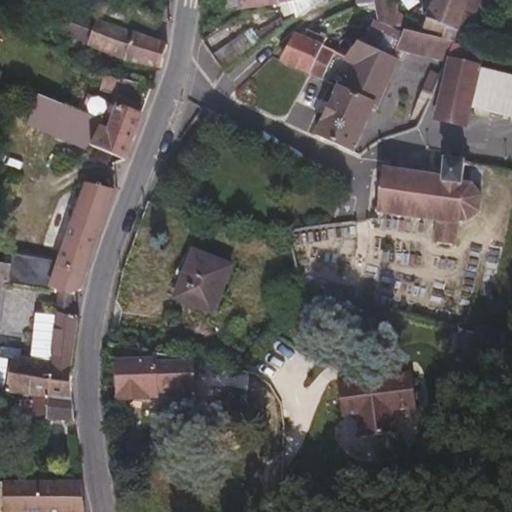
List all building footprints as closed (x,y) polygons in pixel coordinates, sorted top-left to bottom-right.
[(161,68),(167,43),(154,36),(100,17),(102,12),(69,0),(68,0),(59,31),(89,42),(88,45),(125,60),(161,68)] [(279,3),(279,0),(241,0),(243,8),(279,3)] [(395,12),(394,0),(375,0),(376,4),(379,21),(396,27),(395,12)] [(455,41),(467,0),(433,0),(422,27),(443,32),(441,38),(455,41)] [(154,36),(160,17),(120,3),(118,10),(104,5),(102,12),(100,17),(154,36)] [(403,29),(403,18),(395,12),(396,27),(403,29)] [(397,50),(403,29),(396,27),(379,21),(376,20),(370,37),(359,41),(395,57),(397,50)] [(224,68),(264,41),(253,25),(212,54),(224,68)] [(455,41),(441,38),(403,29),(397,50),(447,61),(447,58),(477,65),(481,48),(455,41)] [(310,72),(323,45),(312,40),(315,34),(307,30),(304,36),(296,33),(283,59),(310,72)] [(395,57),(359,41),(343,62),(354,66),(345,86),(380,102),(401,60),(395,57)] [(322,77),(334,51),(323,45),(310,72),(322,77)] [(465,120),(477,70),(447,62),(435,113),(465,120)] [(511,115),(511,74),(481,67),(472,106),(511,115)] [(135,98),(138,83),(84,70),(83,75),(102,81),(100,90),(135,98)] [(380,102),(345,86),(338,83),(333,93),(334,99),(317,135),(356,152),(380,102)] [(91,144),(103,119),(64,103),(51,133),(89,149),(91,144)] [(125,159),(141,114),(117,106),(111,122),(103,119),(91,144),(125,159)] [(478,210),(480,194),(471,183),(463,182),(465,162),(466,155),(460,154),(459,157),(449,156),(449,152),(445,152),(442,175),(426,173),(426,170),(421,169),(421,172),(407,171),(407,167),(402,167),(402,170),(391,169),(386,168),(387,165),(382,164),(382,168),(379,167),(378,172),(381,172),(378,205),(375,204),(374,208),(376,208),(376,212),(381,212),(381,209),(396,211),(395,214),(401,215),(402,212),(415,213),(415,216),(421,217),(421,214),(437,216),(434,243),(438,244),(438,239),(450,241),(450,245),(455,245),(458,219),(466,219),(478,210)] [(81,288),(114,188),(87,183),(75,212),(58,264),(14,252),(11,263),(6,286),(6,288),(49,294),(51,287),(71,294),(81,288)] [(213,311),(232,264),(193,249),(174,296),(213,311)] [(0,284),(6,286),(11,263),(0,261),(0,284)] [(73,398),(72,359),(78,319),(74,318),(74,316),(58,311),(52,362),(38,360),(39,354),(31,353),(31,358),(15,356),(10,393),(24,394),(39,395),(48,396),(73,398)] [(490,355),(495,336),(484,334),(466,329),(462,348),(490,355)] [(193,388),(193,360),(124,346),(124,358),(117,358),(117,398),(146,398),(146,389),(193,388)] [(422,404),(416,373),(337,389),(343,420),(362,416),(366,435),(403,428),(399,408),(422,404)] [(38,410),(39,395),(24,394),(24,415),(31,415),(31,410),(38,410)] [(75,419),(73,398),(48,396),(48,417),(75,419)] [(0,435),(15,437),(17,413),(0,411),(0,435)] [(0,504),(60,511),(84,511),(81,479),(2,469),(0,485),(0,504)]
